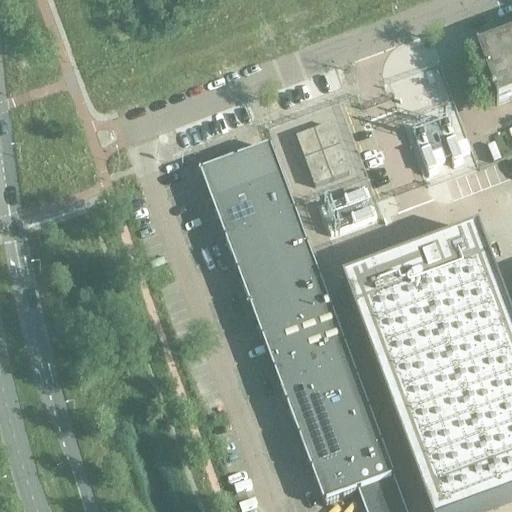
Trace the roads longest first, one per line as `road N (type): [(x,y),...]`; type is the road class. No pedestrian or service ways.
road 1 (unclassified): [(278,511),(131,127),(470,0)]
road 2 (primary): [(86,511),(23,309),(0,172)]
road 3 (unknown): [(361,41),(428,184),(413,206),(358,225)]
road 4 (primary): [(0,364),(34,511)]
road 5 (unknown): [(442,10),(480,101),(511,117)]
